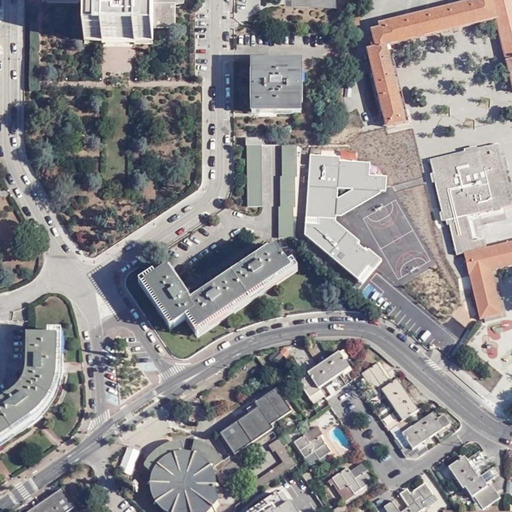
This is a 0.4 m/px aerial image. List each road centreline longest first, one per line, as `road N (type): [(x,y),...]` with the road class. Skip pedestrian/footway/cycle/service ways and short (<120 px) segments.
road 1 (residential): [(198,373),(245,346),(297,331),(367,331),(484,424),(511,437)]
road 2 (residential): [(105,270),(214,195),(214,0)]
road 3 (residential): [(2,0),(2,159),(81,281)]
road 4 (unknown): [(484,424),(399,475),(342,395)]
